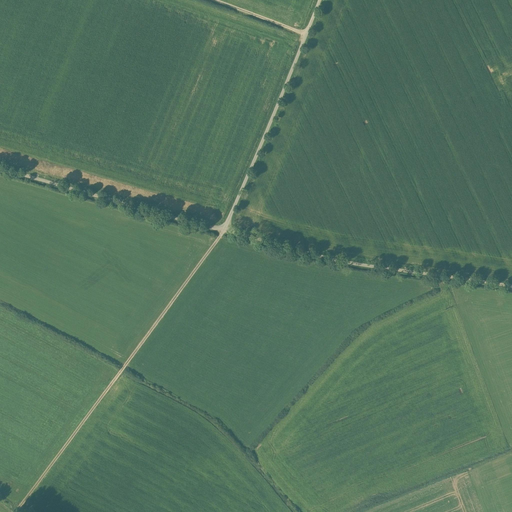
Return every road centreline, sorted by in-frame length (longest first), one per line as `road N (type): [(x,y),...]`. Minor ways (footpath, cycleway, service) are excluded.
road 1 (track): [(224,229),(15,511)]
road 2 (unclassified): [(224,229),(343,262),(511,286)]
road 3 (unclassified): [(224,229),(319,0)]
road 4 (unclassified): [(0,167),(224,229)]
